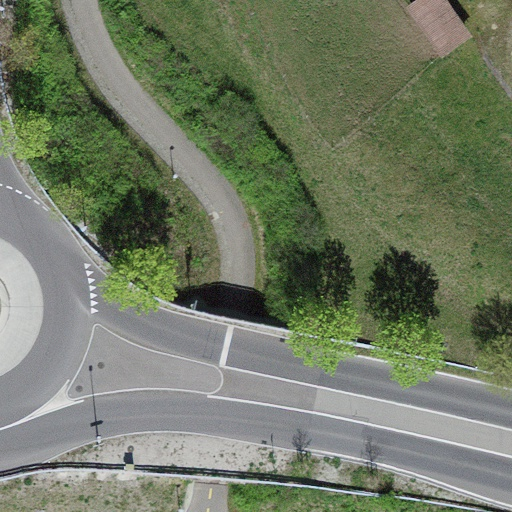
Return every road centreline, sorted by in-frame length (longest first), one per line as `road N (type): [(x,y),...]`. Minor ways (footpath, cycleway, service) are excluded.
road 1 (secondary): [(511,443),(63,345)]
road 2 (secondary): [(63,345),(59,287),(26,239),(0,223)]
